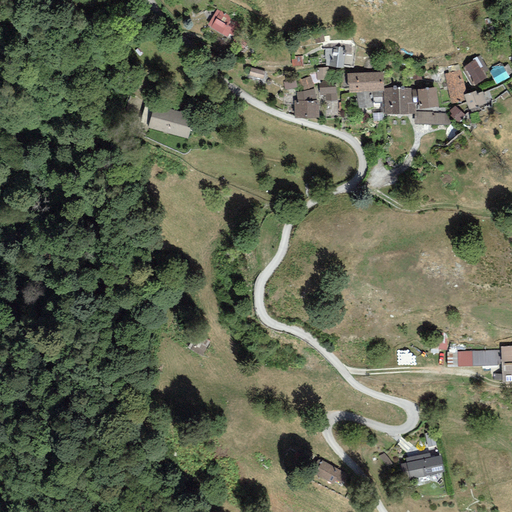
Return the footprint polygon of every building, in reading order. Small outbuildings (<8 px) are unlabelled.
[(218,9),(208,25),(227,37),(229,33),(231,35),(236,26),(228,22),(231,17),(218,9)] [(342,68),(345,48),(332,46),(332,50),(324,49),(326,66),(342,68)] [(486,78),(475,60),(464,67),(475,85),(486,78)] [(509,77),(503,66),(489,73),(495,84),(509,77)] [(250,68),(248,75),(262,79),(263,72),(250,68)] [(316,69),(317,80),(328,79),(327,68),(316,69)] [(460,70),(444,75),(452,104),(465,100),(464,95),(467,94),(460,70)] [(348,85),(349,93),(356,93),(384,91),(384,88),(383,73),(346,74),(347,85),(348,85)] [(313,87),(309,76),(300,80),(304,90),(313,87)] [(334,82),(319,83),(319,94),(326,94),(326,100),(336,100),(336,93),(334,93),(334,82)] [(384,102),(385,114),(413,112),(411,87),(384,88),(384,91),(384,102)] [(437,107),(435,88),(417,90),(419,109),(437,107)] [(313,89),(297,92),(297,101),(316,100),(313,89)] [(384,91),(356,93),(358,108),(373,107),(373,102),(384,102),(384,91)] [(467,94),(464,95),(465,100),(468,110),(486,105),(483,92),(476,94),(476,92),(467,94)] [(294,101),(295,119),(319,118),(318,100),(316,100),(297,101),(294,101)] [(464,114),(455,106),(449,112),(451,114),(449,116),(456,123),(464,114)] [(146,122),(150,123),(154,110),(150,109),(146,122)] [(154,109),(151,130),(191,136),(194,115),(154,109)] [(446,113),(415,112),(414,124),(445,125),(446,113)] [(433,349),(449,350),(450,335),(434,335),(433,349)] [(200,338),(195,351),(206,355),(211,342),(200,338)] [(511,347),(500,348),(502,382),(511,381),(511,347)] [(499,365),(498,350),(458,352),(458,367),(499,365)] [(429,453),(405,458),(406,464),(430,458),(429,453)] [(444,472),(440,456),(430,458),(406,464),(410,480),(444,472)] [(309,478),(345,497),(355,477),(319,458),(309,478)] [(404,481),(410,480),(406,464),(401,465),(404,481)]
